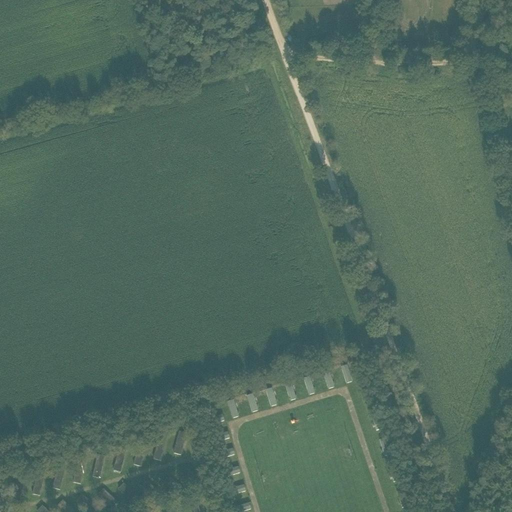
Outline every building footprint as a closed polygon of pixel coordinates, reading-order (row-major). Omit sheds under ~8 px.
[(345,383),(351,382),(349,365),(343,366),(345,383)] [(174,453),(181,455),(186,437),(179,435),(174,453)] [(155,459),(162,460),(164,442),(157,442),(155,459)] [(120,472),(127,453),(119,451),(113,470),(120,472)] [(106,454),(99,452),(93,476),(100,477),(106,454)] [(53,487),(60,489),(66,470),(58,468),(53,487)] [(106,506),(114,501),(105,488),(98,494),(106,506)]
